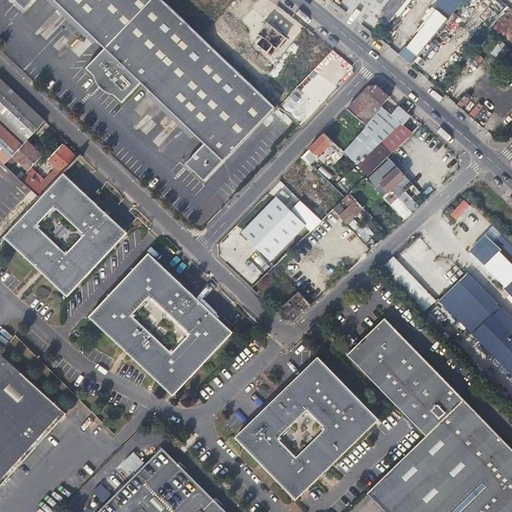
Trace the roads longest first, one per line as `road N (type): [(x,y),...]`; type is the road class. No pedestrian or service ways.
road 1 (residential): [(197,249),(288,338),(487,157)]
road 2 (residential): [(0,64),(197,249)]
road 3 (residential): [(380,63),(197,249)]
road 4 (secondary): [(487,157),(380,63)]
road 5 (unknown): [(428,210),(511,307)]
